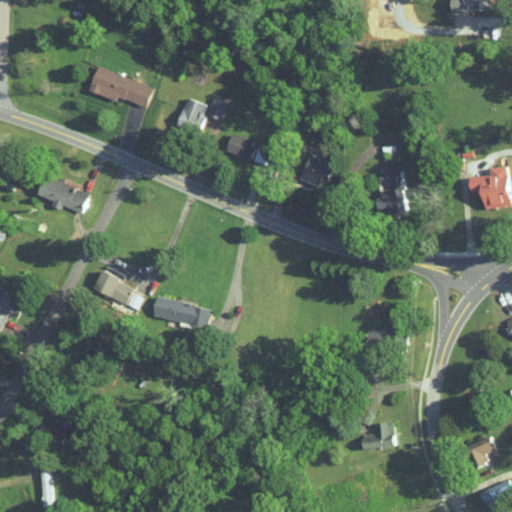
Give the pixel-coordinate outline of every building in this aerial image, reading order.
[(489,10),(488,0),(448,0),(449,11),(489,10)] [(152,86),(96,65),(87,89),(114,100),(115,96),(144,106),(152,86)] [(206,103),(184,98),(176,127),(199,132),(206,103)] [(249,159),(254,140),(230,134),(225,152),(249,159)] [(330,161),(305,156),(300,180),(324,185),(330,161)] [(482,208),(510,204),(504,164),(488,167),(489,174),(467,176),(469,191),(479,190),(482,208)] [(402,168),(380,169),(381,193),(375,194),(377,213),(404,211),(402,168)] [(87,190),(41,176),(35,197),(60,205),(60,206),(81,212),(87,190)] [(112,297),(110,302),(120,306),(122,303),(135,308),(142,291),(98,272),(91,288),(112,297)] [(0,327),(18,293),(0,284),(0,327)] [(154,295),(150,316),(205,328),(209,307),(154,295)] [(393,446),(392,421),(375,421),(375,433),(360,433),(361,447),(393,446)] [(484,453),(493,450),(489,435),(466,442),(474,468),(487,464),(484,453)] [(39,464),(40,507),(49,506),(48,464),(39,464)] [(481,488),(487,511),(506,507),(503,496),(511,493),(511,490),(509,481),(481,488)]
